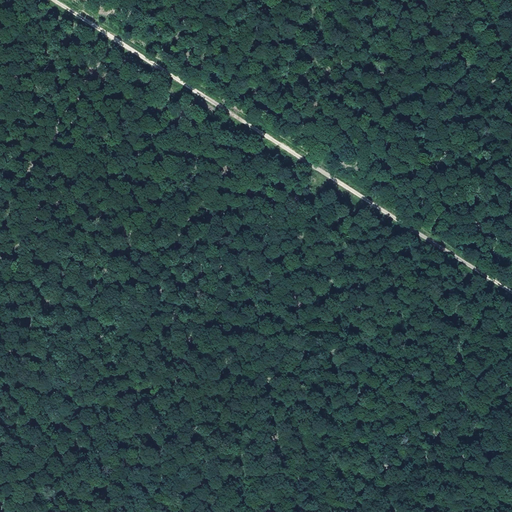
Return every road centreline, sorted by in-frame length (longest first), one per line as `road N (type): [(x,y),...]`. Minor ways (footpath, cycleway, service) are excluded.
road 1 (track): [(511,294),(54,0)]
road 2 (track): [(511,63),(409,228)]
